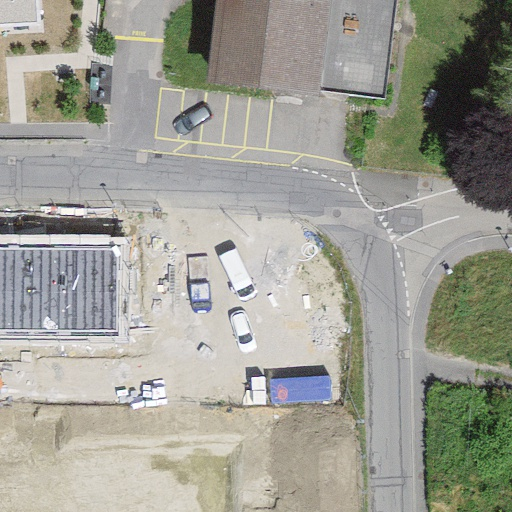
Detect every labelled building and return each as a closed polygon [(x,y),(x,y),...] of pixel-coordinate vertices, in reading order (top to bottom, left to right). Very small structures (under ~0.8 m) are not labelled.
[(33,0),(0,0),(0,34),(36,32),(33,0)] [(391,0),(215,0),(207,87),(330,104),(380,110),(391,0)] [(116,248),(0,247),(0,334),(116,335),(116,248)] [(348,353),(311,352),(313,281),(241,279),(238,395),(347,398),(348,353)] [(0,511),(21,511),(20,440),(0,440),(0,511)]
